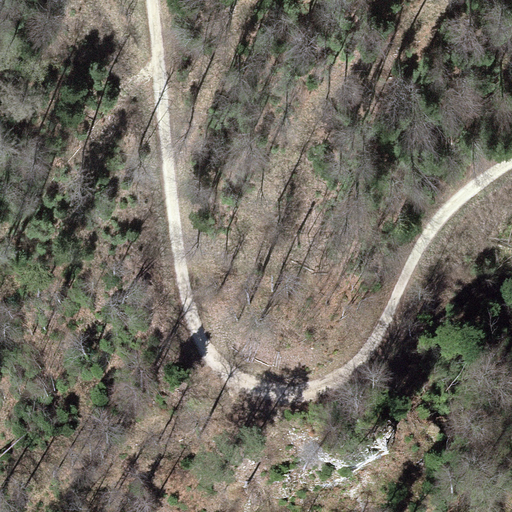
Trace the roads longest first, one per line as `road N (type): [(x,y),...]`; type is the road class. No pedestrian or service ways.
road 1 (track): [(152,0),(184,304),(205,352),(242,381),(295,393),(341,377),(369,348),(441,216),(511,160)]
road 2 (track): [(164,109),(101,0)]
